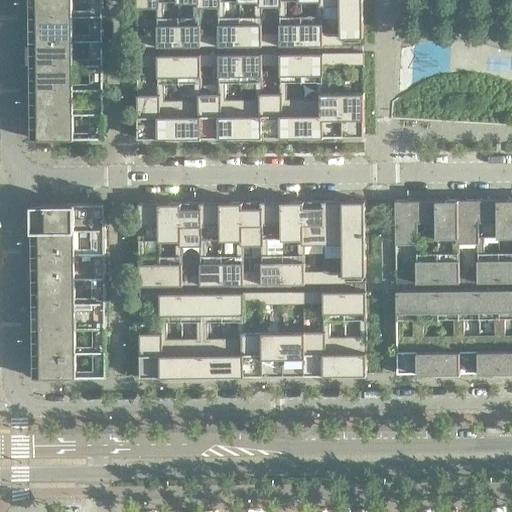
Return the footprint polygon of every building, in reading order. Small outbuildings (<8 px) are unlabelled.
[(104,138),(103,38),(102,0),(28,0),(29,16),(31,16),(31,20),(29,20),(29,41),(31,41),(31,45),(29,45),(30,65),(32,65),(32,69),(30,69),(30,90),(32,90),(32,94),(30,94),(30,114),(32,114),(32,118),(30,118),(30,138),(104,138)] [(363,32),(362,0),(136,0),(136,7),(157,7),(157,34),(137,34),(137,46),(343,44),(342,32),(363,32)] [(364,135),(364,92),(323,92),(323,64),(363,64),(363,52),(137,54),(137,66),(157,66),(157,94),(137,94),(138,137),(150,137),(150,139),(153,139),(153,137),(159,137),(159,139),(160,139),(160,137),(168,137),(168,139),(170,139),(170,137),(189,137),(189,138),(191,138),(191,137),(212,136),(212,138),(214,138),(214,136),(220,136),(220,138),(221,138),(221,136),(229,136),(229,138),(232,138),(232,136),(250,136),(250,138),(252,138),(252,136),(273,136),(273,138),(275,137),(275,136),(281,136),(281,137),(282,137),(282,136),(290,136),(290,137),(293,137),(293,136),(311,135),(311,137),(313,137),(313,135),(334,135),(334,137),(336,137),(336,135),(349,135),(349,137),(351,137),(351,135),(364,135)] [(511,198),(510,198),(510,197),(507,197),(507,198),(489,199),(489,197),(487,197),(487,199),(466,199),(466,197),(464,197),(464,199),(458,199),(458,198),(457,198),(457,199),(448,199),(448,197),(446,197),(446,199),(428,199),(428,197),(425,198),(425,199),(417,199),(416,199),(410,199),(410,198),(408,198),(408,200),(395,200),(396,243),(416,243),(416,270),(396,270),(396,282),(511,280),(511,198)] [(366,271),(365,232),(365,200),(352,200),(352,198),(350,198),(350,200),(344,200),(344,199),(343,199),(343,200),(337,200),(337,198),(335,198),(335,200),(311,200),(311,199),(309,199),(309,200),(303,201),(303,200),(302,200),(302,201),(294,201),(294,199),(291,199),(291,201),(273,201),(273,199),(271,199),(271,201),(250,201),(250,199),(248,199),(248,201),(242,201),(242,200),(241,200),(241,201),(232,201),(232,200),(230,200),(230,201),(212,202),(212,200),(210,200),(210,202),(189,202),(189,200),(187,200),(187,202),(181,202),(181,201),(180,201),(180,202),(171,202),(171,200),(169,200),(169,202),(151,202),(151,200),(148,200),(148,202),(138,202),(139,263),(139,285),(345,283),(345,271),(366,271)] [(106,376),(105,277),(104,203),(31,204),(31,230),(33,230),(33,234),(31,234),(32,255),(34,255),(34,259),(32,259),(32,279),(34,279),(34,283),(32,283),(32,304),(34,303),(34,308),(32,308),(32,328),(34,328),(34,332),(32,332),(33,352),(35,352),(35,356),(33,356),(33,377),(106,376)] [(511,289),(418,290),(396,290),(397,373),(411,373),(412,374),(414,374),(414,373),(427,372),(427,374),(430,374),(430,372),(448,372),(448,374),(450,374),(450,372),(473,372),(473,374),(475,374),(475,372),(489,372),(489,374),(491,374),(491,372),(509,372),(509,373),(511,373),(511,372),(511,371),(511,289)] [(367,373),(366,313),(366,290),(139,293),(139,305),(160,305),(160,332),(140,332),(140,376),(153,375),(153,377),(155,377),(155,375),(171,375),(171,377),(173,377),(173,375),(191,375),(191,377),(194,377),(194,375),(211,375),(212,377),(214,377),(214,375),(232,375),(232,376),(234,376),(234,375),(255,374),(255,376),(257,376),(257,374),(263,374),(263,376),(264,376),(264,374),(275,374),(275,376),(278,376),(277,374),(291,374),(291,376),(293,376),(293,374),(316,374),(316,375),(318,375),(318,374),(324,374),(324,375),(325,375),(325,374),(334,374),(334,375),(336,375),(336,373),(355,373),(355,375),(357,375),(357,373),(367,373)]
